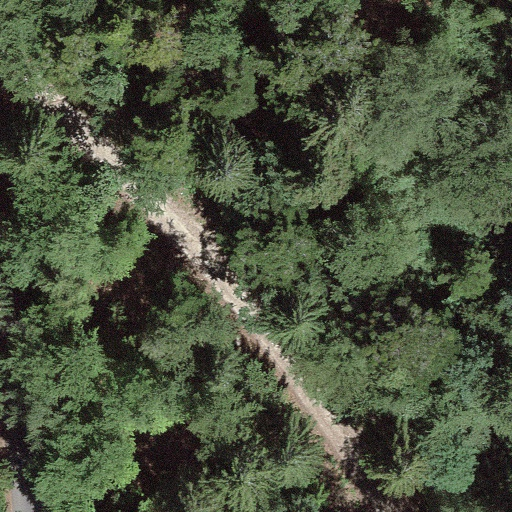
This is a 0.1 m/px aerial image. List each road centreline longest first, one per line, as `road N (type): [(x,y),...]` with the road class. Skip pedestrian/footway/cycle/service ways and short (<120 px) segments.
road 1 (track): [(388,511),(344,439),(8,0)]
road 2 (unclassified): [(0,237),(34,435),(36,511)]
